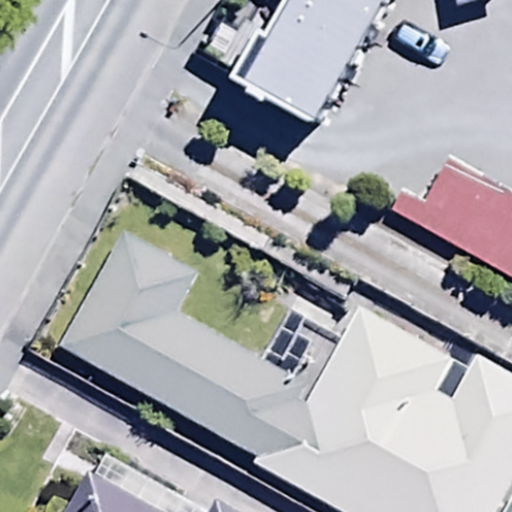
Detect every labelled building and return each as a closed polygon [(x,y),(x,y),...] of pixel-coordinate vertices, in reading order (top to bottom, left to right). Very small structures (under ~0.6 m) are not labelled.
[(511,0),(300,0),(258,78),(366,137),(441,0),(511,0)] [(511,188),(465,163),(422,242),(511,290),(511,188)] [(123,237),(60,351),(343,511),(490,511),(511,473),(511,377),(475,357),(465,374),(356,313),(313,391),(179,317),(199,279),(123,237)] [(205,511),(105,455),(92,478),(85,474),(63,511),(235,511),(215,500),(208,511),(205,511)] [(511,511),(511,497),(503,511),(511,511)]
